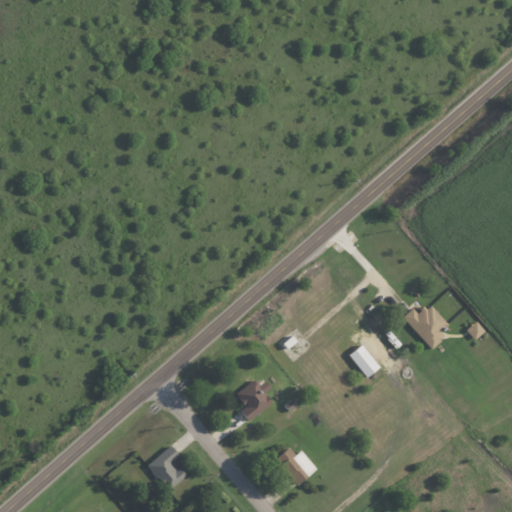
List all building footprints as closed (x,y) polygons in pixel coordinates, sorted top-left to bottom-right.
[(407,307),(397,316),(426,348),(438,337),(433,331),(442,323),(424,303),(412,313),(407,307)] [(460,329),(468,339),(479,330),(470,320),(460,329)] [(373,367),(355,344),(341,354),(360,377),(373,367)] [(231,393),(241,405),(235,410),(244,421),(268,401),(261,392),(267,387),(260,379),(251,385),(247,380),(231,393)] [(174,454),(164,444),(142,465),(165,490),(181,475),(167,461),(174,454)] [(286,457),(301,476),(312,467),(296,448),(286,457)] [(275,454),(268,458),(281,476),(287,471),(275,454)]
